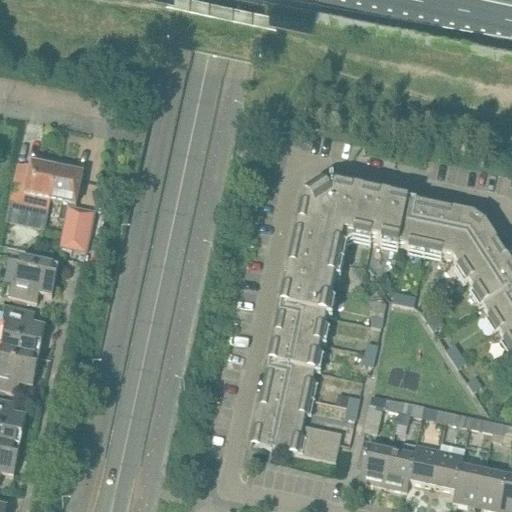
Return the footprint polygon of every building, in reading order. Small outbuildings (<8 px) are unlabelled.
[(47,215),(50,203),(58,166),(46,163),(43,166),(42,169),(31,166),(31,170),(18,167),(9,207),(47,215)] [(69,168),(58,166),(50,203),(63,206),(60,220),(66,222),(59,251),(86,256),(95,217),(75,212),(82,177),(71,175),(72,172),(69,168)] [(471,225),(359,201),(351,199),(350,203),(335,200),(336,196),(335,195),(334,200),(330,199),(322,187),(305,198),(313,211),(313,214),(308,213),(257,450),(335,466),(342,438),(302,429),(343,239),(453,263),(511,353),(511,389),(511,390),(511,279),(481,232),(487,223),(477,216),(471,225)] [(52,301),(58,270),(20,262),(14,290),(4,288),(1,300),(37,308),(39,298),(52,301)] [(375,285),(380,293),(392,285),(386,277),(375,285)] [(377,294),(372,286),(362,293),(367,301),(377,294)] [(403,310),(405,298),(394,296),(392,308),(403,310)] [(405,298),(403,310),(413,312),(416,300),(405,298)] [(0,322),(7,324),(1,352),(39,360),(46,330),(33,327),(35,317),(0,309),(0,322)] [(426,326),(437,319),(431,310),(420,318),(426,326)] [(57,325),(59,317),(49,315),(47,323),(57,325)] [(382,333),(384,322),(373,319),(370,331),(382,333)] [(437,319),(426,326),(432,336),(443,329),(437,319)] [(364,357),(375,360),(377,349),(367,347),(364,357)] [(451,364),(461,357),(455,348),(445,355),(451,364)] [(39,360),(1,352),(0,355),(0,393),(18,398),(20,388),(33,391),(39,360)] [(375,360),(364,357),(362,368),(373,370),(375,360)] [(461,357),(451,364),(457,373),(466,367),(461,357)] [(466,388),(472,397),(482,390),(476,381),(466,388)] [(346,410),(357,412),(359,402),(338,398),(336,408),(346,410)] [(365,435),(377,438),(382,414),(384,414),(386,403),(374,400),(365,435)] [(0,445),(20,450),(26,420),(14,417),(16,407),(0,403),(0,445)] [(388,415),(398,417),(401,405),(390,403),(388,415)] [(401,405),(398,417),(396,428),(407,430),(409,419),(422,422),(423,417),(424,410),(401,405)] [(357,412),(346,410),(344,422),(355,424),(357,412)] [(424,410),(423,417),(435,420),(434,425),(446,427),(448,416),(424,410)] [(471,421),(448,416),(446,427),(469,432),(471,421)] [(469,432),(492,437),(495,426),(471,421),(469,432)] [(506,428),(495,426),(492,437),(493,437),(492,441),(501,443),(502,439),(503,440),(506,428)] [(13,481),(20,450),(0,445),(0,481),(1,478),(13,481)] [(406,495),(415,450),(404,448),(402,458),(390,455),(383,490),(406,495)] [(453,505),(461,470),(464,453),(441,448),(439,455),(432,490),(455,495),(453,505)] [(383,490),(390,455),(366,450),(359,485),(383,490)] [(432,490),(439,455),(415,450),(406,495),(407,495),(409,486),(432,490)] [(484,475),(461,470),(453,505),(476,510),(484,475)] [(476,510),(483,511),(500,511),(507,480),(484,475),(476,510)] [(511,511),(511,481),(507,480),(500,511),(511,511)]
